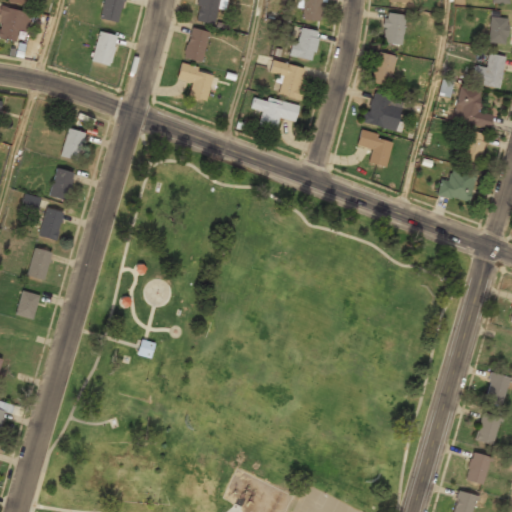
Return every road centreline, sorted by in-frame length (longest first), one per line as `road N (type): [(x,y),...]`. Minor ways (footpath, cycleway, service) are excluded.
road 1 (residential): [(0,73),(61,87),(511,256)]
road 2 (residential): [(16,511),(161,0)]
road 3 (residential): [(412,511),(511,162)]
road 4 (residential): [(309,179),(351,0)]
